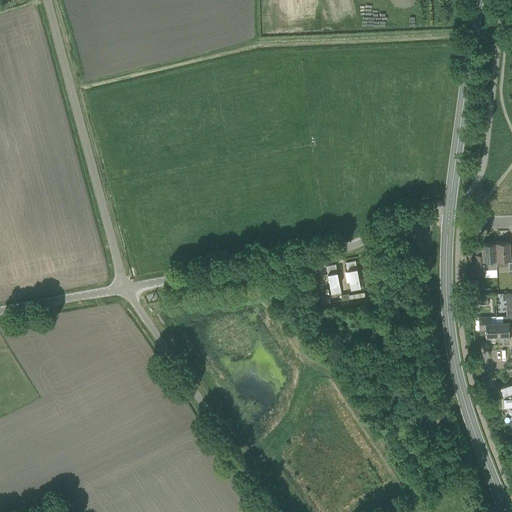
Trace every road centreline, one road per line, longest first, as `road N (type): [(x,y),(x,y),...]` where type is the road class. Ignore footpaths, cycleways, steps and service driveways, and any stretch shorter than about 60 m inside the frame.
road 1 (unclassified): [(123,289),(345,247),(411,214),(448,215)]
road 2 (secondary): [(505,511),(458,375),(448,215)]
road 3 (unclassified): [(123,289),(46,0)]
road 4 (unclassified): [(274,511),(123,289)]
road 5 (secondary): [(448,215),(475,0)]
road 6 (unclassified): [(0,311),(123,289)]
